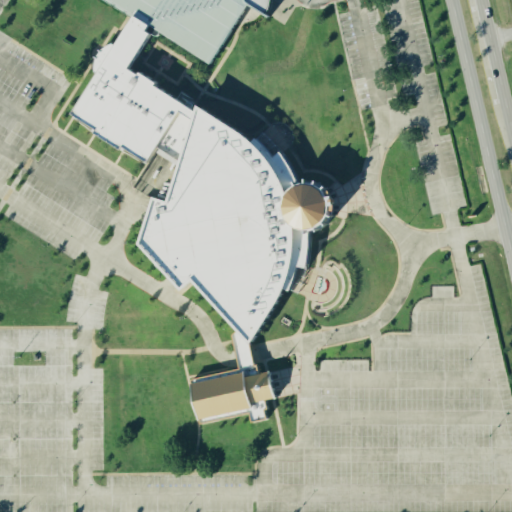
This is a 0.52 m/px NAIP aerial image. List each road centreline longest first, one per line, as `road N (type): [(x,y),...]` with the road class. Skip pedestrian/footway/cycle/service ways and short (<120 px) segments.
road 1 (secondary): [(449,0),(511,269)]
road 2 (secondary): [(511,142),(483,15)]
